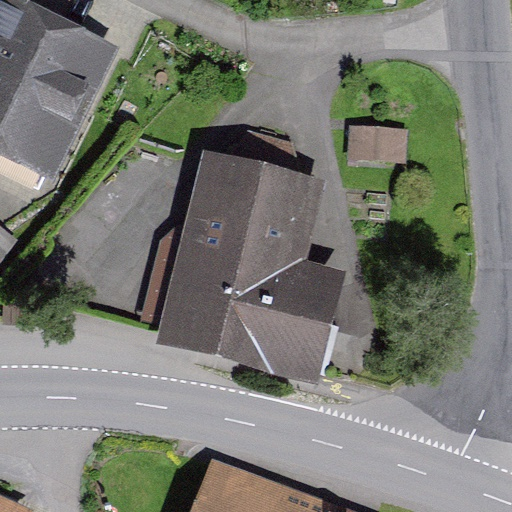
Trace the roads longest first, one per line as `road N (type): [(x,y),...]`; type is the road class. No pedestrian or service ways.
road 1 (unclassified): [(484,0),(506,360),(477,492)]
road 2 (secondary): [(44,396),(261,427),(477,492)]
